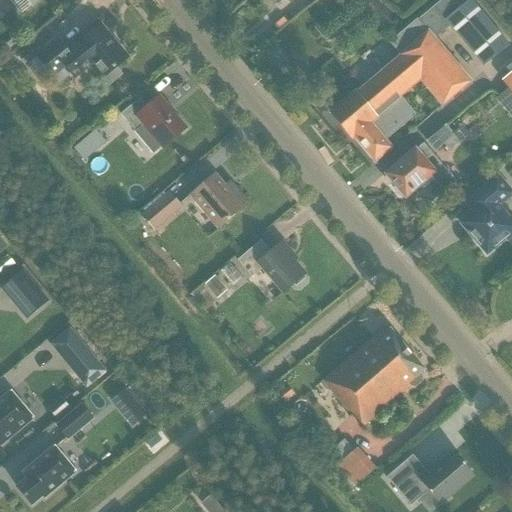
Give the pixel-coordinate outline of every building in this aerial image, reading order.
[(388,65),(330,114),(351,139),(353,137),(374,162),(389,148),(382,140),(412,115),(398,99),(420,81),(441,106),(471,82),(456,65),(434,39),(449,26),(482,65),(483,66),(485,65),(508,45),(470,0),(468,0),(463,4),(459,0),(441,0),(390,43),(400,55),(388,65)] [(59,41),(38,58),(54,77),(66,67),(74,76),(76,79),(91,67),(101,80),(103,79),(109,87),(122,75),(116,68),(129,58),(102,25),(75,48),(69,53),(59,41)] [(511,71),(501,81),(511,93),(511,71)] [(140,98),(121,115),(136,132),(135,133),(153,153),(161,146),(163,148),(186,128),(160,98),(148,108),(140,98)] [(446,127),(427,142),(435,151),(444,143),(450,149),(458,142),(446,127)] [(454,182),(423,145),(415,152),(414,151),(385,175),(404,198),(416,188),(429,202),(426,204),(427,205),(454,182)] [(218,230),(244,208),(243,207),(248,202),(231,181),(225,186),(215,174),(189,196),(218,230)] [(499,207),(511,195),(511,192),(498,175),(473,196),(482,207),(461,224),(487,255),(505,239),(507,242),(511,237),(511,217),(509,219),(499,207)] [(169,192),(142,216),(155,231),(182,208),(169,192)] [(290,255),(292,253),(283,242),(271,253),(261,241),(238,261),(252,278),(262,269),(283,294),(291,286),(295,291),(300,291),(307,285),(308,279),(305,275),(306,274),(290,255)] [(1,288),(3,291),(27,319),(48,301),(23,271),(1,288)] [(204,284),(217,298),(226,290),(214,275),(204,284)] [(427,373),(388,327),(323,382),(351,415),(353,413),(364,426),(409,388),(408,386),(411,383),(413,385),(427,373)] [(50,344),(86,388),(106,371),(70,328),(50,344)] [(0,445),(1,446),(33,420),(10,392),(0,400),(0,445)] [(81,405),(57,426),(68,440),(93,419),(81,405)] [(54,447),(50,450),(23,472),(28,478),(17,487),(32,506),(43,496),(45,498),(75,473),(54,447)] [(413,455),(387,478),(411,506),(432,488),(445,503),(475,477),(453,452),(428,474),(413,455)]
